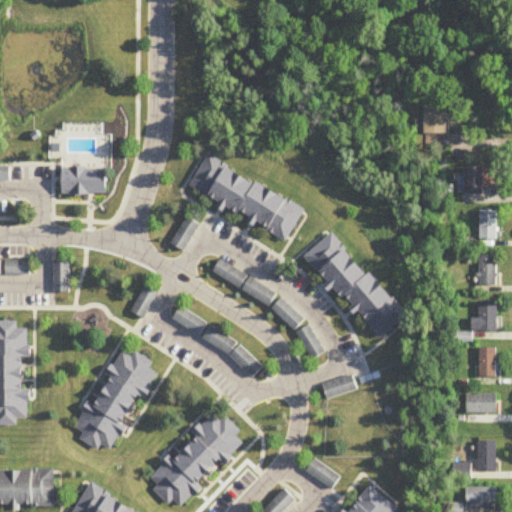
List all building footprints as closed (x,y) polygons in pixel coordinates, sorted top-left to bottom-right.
[(447,106),(425,106),(425,136),(447,136),(447,106)] [(307,209),(209,156),(190,189),(288,242),(307,209)] [(63,196),(107,196),(107,169),(63,169),(63,196)] [(485,169),(465,169),(465,195),(485,195),(485,169)] [(497,212),(479,212),(479,241),(497,241),(497,212)] [(307,256),(378,342),(408,318),(336,232),(307,256)] [(478,287),(497,287),(497,257),(478,257),(478,287)] [(6,276),(29,276),(29,261),(6,261),(6,276)] [(54,293),(69,293),(69,262),(54,262),(54,293)] [(159,293),(147,285),(130,312),(143,319),(159,293)] [(479,320),(472,320),(472,333),(498,333),(498,302),(479,302),(479,320)] [(172,321),(200,337),(207,324),(179,308),(172,321)] [(0,427),(17,427),(17,421),(27,421),(28,329),(18,329),(18,322),(0,322),(0,427)] [(203,341),(229,356),(250,376),(254,379),(264,369),(244,349),(238,346),(239,344),(210,328),(203,341)] [(479,379),(497,379),(497,349),(479,349),(479,379)] [(92,405),(88,403),(73,429),(83,435),(79,441),(97,452),(101,446),(111,452),(126,427),(126,426),(157,374),(150,370),(154,363),(135,352),(132,358),(123,353),(92,405)] [(353,378),(323,386),(327,401),(357,392),(353,378)] [(497,396),(467,396),(467,414),(497,414),(497,396)] [(191,436),(196,441),(175,462),(170,458),(149,478),(158,487),(153,491),(170,508),(174,504),(181,510),(202,489),(198,485),(220,463),(224,467),(245,446),(236,438),(241,433),(225,417),(221,422),(213,413),(191,436)] [(497,443),(478,443),(478,474),(497,474),(497,443)] [(307,472),(331,490),(340,479),(315,461),(307,472)] [(0,509),(55,509),(55,471),(0,471),(0,509)] [(138,511),(91,485),(75,511),(138,511)] [(398,511),(399,511),(371,488),(351,511),(398,511)] [(497,489),(467,489),(467,509),(497,509),(497,489)] [(262,511),(284,511),(295,501),(285,490),(263,511),(262,511)]
